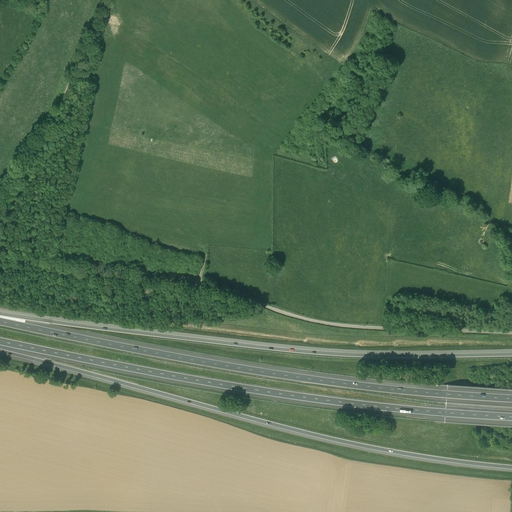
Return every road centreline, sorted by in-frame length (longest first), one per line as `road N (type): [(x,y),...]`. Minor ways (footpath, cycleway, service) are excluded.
road 1 (motorway): [(0,350),(360,445),(511,466)]
road 2 (unclassified): [(511,332),(335,324),(187,282),(0,263)]
road 3 (motorway): [(0,341),(256,391),(511,417)]
road 4 (motorway): [(511,396),(244,368),(0,321)]
road 5 (motorway): [(511,353),(244,345),(0,315)]
road 6 (track): [(0,206),(53,120),(105,0)]
